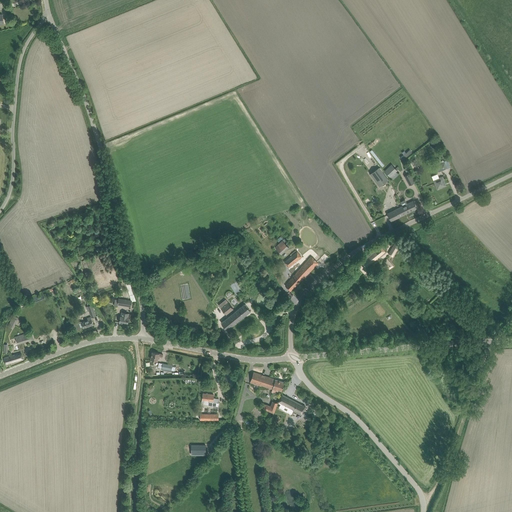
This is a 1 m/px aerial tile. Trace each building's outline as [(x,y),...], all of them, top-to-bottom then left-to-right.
[(411,151),(401,158),(403,160),(412,153),(411,151)] [(436,165),(439,171),(447,168),(445,162),(436,165)] [(398,171),(392,164),(384,171),(390,177),(398,171)] [(379,168),(371,174),(380,186),(387,180),(379,168)] [(404,176),(409,185),(415,182),(410,173),(404,176)] [(435,184),(437,189),(444,186),(444,185),(444,184),(445,184),(443,179),(442,177),(434,180),(435,184)] [(414,201),(403,206),(406,213),(417,208),(414,201)] [(406,213),(403,206),(387,213),(391,221),(406,213)] [(275,247),(281,254),(289,247),(282,240),(275,247)] [(388,254),(393,257),(401,243),(397,240),(388,254)] [(360,261),(364,265),(366,268),(386,252),(380,245),(360,261)] [(284,262),(289,267),(302,256),(297,251),(290,257),(284,262)] [(285,286),(287,287),(291,291),(318,263),(311,256),(302,266),(298,271),(285,286)] [(386,267),(389,270),(394,267),(387,258),(383,261),(387,266),(386,267)] [(114,306),(118,306),(118,304),(126,306),(131,307),(132,301),(127,300),(119,299),(116,299),(114,306)] [(228,302),(221,308),(226,314),(233,308),(228,302)] [(222,323),(224,326),(227,330),(251,311),(245,304),(222,323)] [(119,316),(119,319),(120,319),(119,322),(128,324),(129,317),(128,317),(129,314),(126,313),(122,312),(121,316),(119,316)] [(8,326),(13,328),(17,320),(13,317),(8,326)] [(81,321),(74,324),(76,330),(83,327),(83,328),(93,324),(92,320),(91,317),(87,318),(88,320),(82,323),(81,321)] [(28,332),(16,336),(18,344),(20,350),(24,349),(25,349),(23,342),(30,340),(28,332)] [(21,352),(3,357),(4,360),(6,365),(23,359),(22,357),(25,356),(26,356),(26,355),(24,349),(20,350),(21,352)] [(151,359),(155,360),(157,361),(159,356),(162,357),(163,354),(152,352),(151,359)] [(250,382),(261,386),(261,385),(272,389),(273,388),(282,391),(284,382),(254,372),(250,382)] [(219,399),(213,398),(214,394),(203,393),(202,404),(218,406),(219,399)] [(283,395),(278,403),(301,415),(305,407),(283,395)] [(270,405),(263,403),(262,409),(274,413),(278,403),(272,400),(270,405)] [(191,445),(191,452),(199,452),(199,455),(206,455),(206,445),(191,445)]
